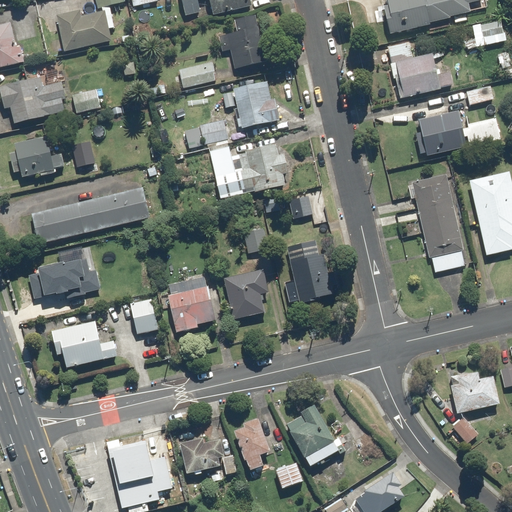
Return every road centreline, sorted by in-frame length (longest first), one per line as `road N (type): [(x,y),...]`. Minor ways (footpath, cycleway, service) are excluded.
road 1 (residential): [(308,0),(385,343)]
road 2 (tertiary): [(385,343),(79,418)]
road 3 (residential): [(385,343),(398,415),(495,511)]
road 4 (tertiary): [(511,314),(385,343)]
